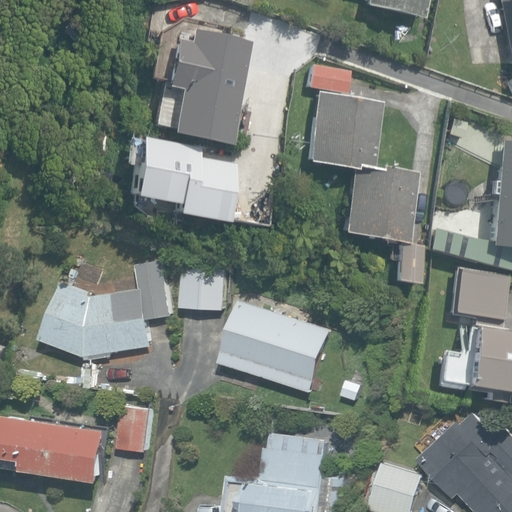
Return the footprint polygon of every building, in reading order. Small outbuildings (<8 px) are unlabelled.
[(363,0),(362,5),(419,19),(423,0),(363,0)] [(511,0),(498,0),(510,81),(511,81),(511,0)] [(164,131),(228,144),(250,41),(189,28),(186,40),(174,37),(163,89),(173,91),(164,131)] [(424,45),(418,64),(452,76),(459,57),(424,45)] [(307,86),(344,93),(348,71),(311,65),(307,86)] [(304,162),(350,169),(350,166),(369,169),(380,101),(315,91),(304,162)] [(191,144),(136,133),(124,190),(170,200),(168,211),(216,220),(227,163),(189,156),(191,144)] [(427,250),(511,273),(511,142),(498,140),(485,242),(476,241),(430,229),(427,250)] [(350,166),(350,169),(348,178),(339,233),(404,244),(414,178),(415,172),(379,166),(378,170),(369,169),(350,166)] [(392,282),(413,286),(419,249),(398,245),(392,282)] [(93,354),(93,358),(115,355),(114,350),(154,345),(150,318),(174,315),(166,259),(139,262),(143,287),(95,294),(92,295),(92,290),(67,280),(45,337),(88,355),(93,354)] [(481,400),(501,403),(502,396),(511,397),(511,330),(498,328),(506,275),(453,267),(445,315),(470,319),(459,390),(482,394),(481,400)] [(230,278),(188,276),(186,305),(228,307),(230,278)] [(223,360),(315,389),(334,328),(243,299),(223,360)] [(95,387),(96,364),(87,364),(87,387),(95,387)] [(0,380),(0,393),(18,397),(21,382),(1,378),(0,380)] [(364,383),(351,379),(346,394),(359,398),(364,383)] [(120,447),(148,450),(153,408),(125,405),(120,447)] [(496,431),(476,410),(463,423),(460,420),(418,459),(456,498),(461,493),(479,511),(511,511),(511,430),(504,423),(496,431)] [(26,466),(105,478),(113,428),(33,416),(10,412),(1,462),(26,466)] [(320,511),(331,438),(274,430),(272,450),(267,449),(263,476),(231,472),(226,511),(320,511)] [(372,507),(388,511),(413,511),(425,473),(387,461),(372,507)] [(345,511),(350,478),(332,476),(327,511),(345,511)]
